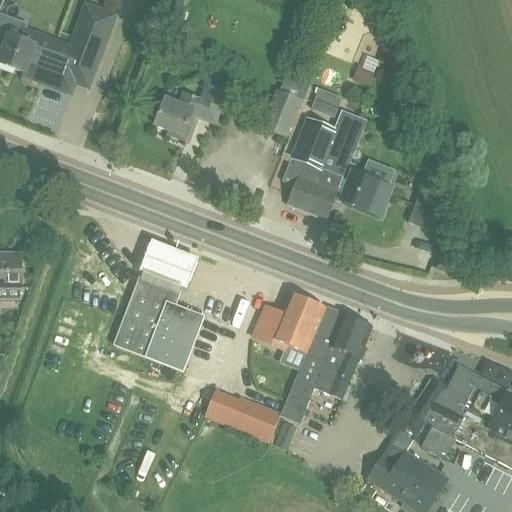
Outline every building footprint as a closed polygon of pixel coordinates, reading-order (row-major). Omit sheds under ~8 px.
[(186,13),(190,0),(178,0),(170,22),(171,22),(185,27),(189,14),(186,13)] [(86,2),(69,47),(26,31),(21,42),(9,37),(0,61),(0,64),(43,81),(42,84),(72,96),(83,67),(98,73),(119,15),(86,2)] [(302,21),(286,59),(314,70),(329,32),(302,21)] [(390,76),(387,72),(381,72),(377,75),(376,80),(380,84),(385,85),(389,82),(390,76)] [(311,84),(287,74),(280,92),(278,91),(270,110),(271,111),(264,129),(286,138),(293,120),(295,120),(302,101),(305,102),(311,84)] [(156,78),(138,125),(164,135),(166,128),(192,138),(211,90),(191,82),(189,86),(174,80),(172,84),(156,78)] [(340,189),(351,165),(368,123),(342,112),(334,131),(307,121),(283,183),(296,188),(288,207),(327,222),(336,199),(340,189)] [(354,174),(356,167),(351,165),(340,189),(336,199),(381,217),(392,189),(354,174)] [(423,189),(409,223),(430,231),(443,197),(423,189)] [(452,218),(437,212),(430,231),(445,236),(452,218)] [(202,255),(154,234),(142,268),(191,285),(202,255)] [(0,300),(21,301),(22,255),(0,254),(0,300)] [(447,275),(454,258),(444,254),(437,271),(447,275)] [(184,375),(206,320),(175,307),(179,296),(142,282),(116,348),(184,375)] [(327,312),(291,297),(281,322),(265,316),(255,341),(287,354),(289,349),(307,357),(327,312)] [(373,332),(327,312),(307,357),(281,419),(300,427),(315,391),(343,403),(373,332)] [(404,426),(399,433),(413,442),(427,420),(434,423),(433,425),(433,426),(432,429),(455,442),(481,455),(495,462),(497,464),(510,470),(511,471),(511,396),(508,394),(457,368),(451,379),(446,390),(432,382),(417,405),(404,426)] [(230,427),(271,444),(281,418),(241,402),(230,427)] [(285,423),(275,447),(288,452),(297,428),(285,423)] [(431,429),(421,448),(445,461),(455,442),(431,429)] [(399,433),(369,481),(397,500),(420,465),(405,455),(413,442),(399,433)] [(420,465),(397,500),(406,505),(403,511),(404,511),(429,511),(448,483),(420,465)]
